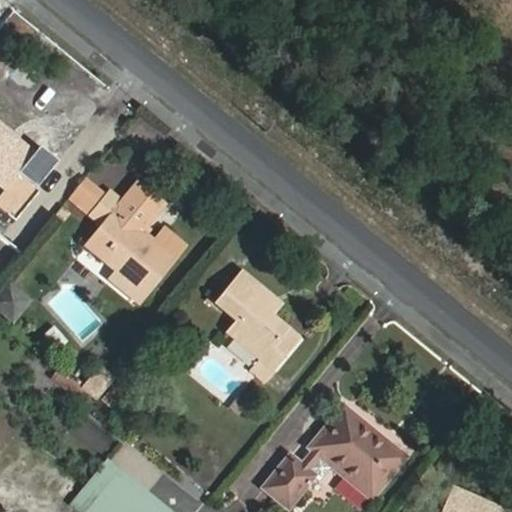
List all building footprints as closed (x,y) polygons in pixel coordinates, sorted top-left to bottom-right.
[(32,155),(0,128),(0,185),(5,189),(0,195),(0,209),(15,221),(36,194),(15,176),(32,155)] [(69,197),(90,216),(105,198),(83,180),(69,197)] [(122,204),(109,193),(105,198),(90,216),(103,226),(87,246),(117,272),(111,279),(137,302),(173,259),(184,246),(165,230),(154,244),(139,231),(161,204),(138,185),(122,204)] [(263,311),(274,299),(243,272),(218,303),(238,320),(228,332),(262,360),(273,370),(292,348),(280,337),(286,330),(271,317),(263,311)] [(0,294),(0,313),(13,325),(33,300),(11,281),(0,294)] [(281,306),(274,299),(263,311),(271,317),(281,306)] [(298,340),(286,330),(280,337),(292,348),(298,340)] [(265,380),(273,370),(262,360),(253,370),(265,380)] [(105,370),(87,392),(97,401),(115,378),(105,370)] [(333,465),(370,496),(402,458),(344,409),(297,465),(290,459),(266,488),(288,506),(311,478),(318,483),(333,465)] [(174,511),(107,458),(69,504),(77,511),(174,511)] [(478,511),(481,504),(454,492),(445,511),(478,511)]
